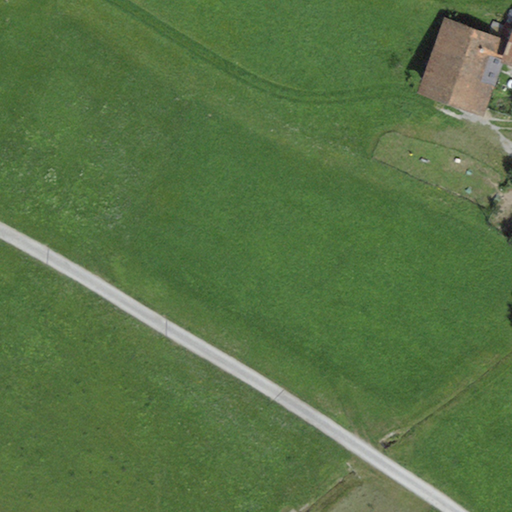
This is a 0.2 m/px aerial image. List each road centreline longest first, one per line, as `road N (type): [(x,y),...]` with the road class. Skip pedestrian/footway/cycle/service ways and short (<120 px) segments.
road 1 (primary): [(0,485),(511,263)]
road 2 (track): [(0,231),(284,398),(450,511)]
